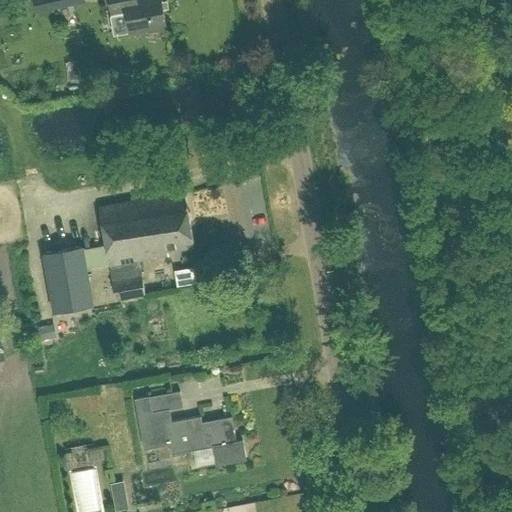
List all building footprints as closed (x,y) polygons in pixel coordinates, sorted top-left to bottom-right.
[(146,32),(165,28),(160,0),(107,0),(108,3),(123,1),(128,33),(146,29),(146,32)] [(168,251),(195,247),(185,190),(99,205),(106,245),(84,249),(83,245),(43,252),(54,312),(94,305),(87,269),(110,265),(113,281),(112,281),(116,301),(146,296),(140,261),(169,256),(168,251)] [(39,327),(41,339),(56,336),(53,324),(39,327)] [(216,463),(246,458),(243,439),(236,441),(232,416),(202,421),(201,416),(169,422),(167,410),(183,407),(181,391),(136,399),(145,448),(170,443),(171,453),(213,446),(216,463)] [(79,470),(87,511),(112,507),(104,465),(79,470)] [(129,507),(127,494),(113,496),(116,510),(129,507)]
